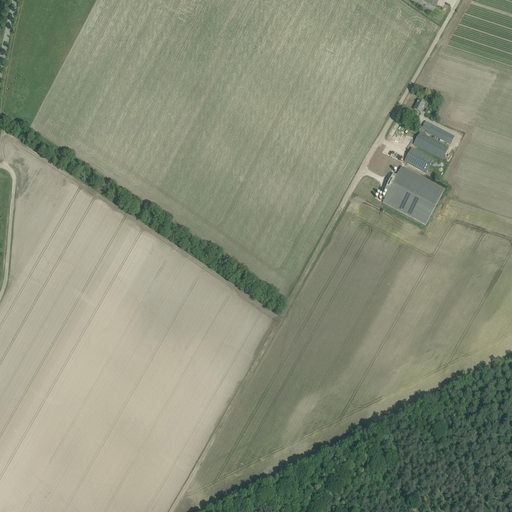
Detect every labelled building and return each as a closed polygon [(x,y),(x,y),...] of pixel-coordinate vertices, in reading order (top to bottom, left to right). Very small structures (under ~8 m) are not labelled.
[(412,0),(423,6),(422,8),(427,11),(428,9),(432,11),(437,0),(412,0)] [(418,101),(414,110),(420,114),(425,105),(418,101)] [(449,148),(423,134),(425,131),(450,144),(454,137),(425,122),(422,129),(420,133),(413,145),(442,160),(449,148)] [(404,162),(426,173),(433,160),(411,148),(404,162)] [(388,193),(383,203),(426,226),(444,190),(401,167),(399,172),(396,177),(393,175),(384,191),(388,193)]
